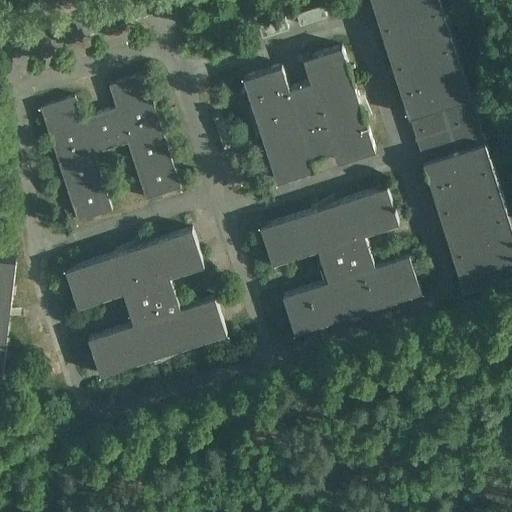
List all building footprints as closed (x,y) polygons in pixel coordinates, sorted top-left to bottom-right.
[(471,284),(499,275),(503,274),(511,271),(511,222),(441,0),(373,0),(407,103),(428,171),(434,188),(442,216),(465,286),(471,284)] [(297,12),(301,24),(327,15),(324,4),(297,12)] [(289,27),(286,18),(286,16),(259,25),(263,36),(289,27)] [(376,147),(367,117),(358,92),(343,43),(304,56),(312,79),(290,86),(283,63),(266,68),(265,65),(262,66),(263,69),(245,75),(253,101),(255,108),(263,132),(278,179),(316,166),(313,155),(334,148),(338,159),(376,147)] [(117,105),(110,107),(83,116),(76,94),(41,105),(79,219),(113,208),(94,151),(128,140),(147,197),(181,186),(144,71),(110,83),(117,105)] [(234,144),(222,110),(213,113),(224,147),(234,144)] [(422,288),(410,251),(376,263),(365,231),(400,220),(388,183),(337,199),(314,208),(261,224),(273,261),(319,246),(330,278),(284,292),(296,329),(372,305),(422,288)] [(101,372),(228,331),(216,294),(181,305),(176,289),(171,274),(205,262),(193,226),(120,250),(67,267),(79,304),(125,289),(135,320),(89,335),(101,372)] [(11,307),(11,305),(17,258),(0,255),(0,365),(4,366),(10,318),(0,316),(0,310),(2,311),(2,306),(11,307)]
